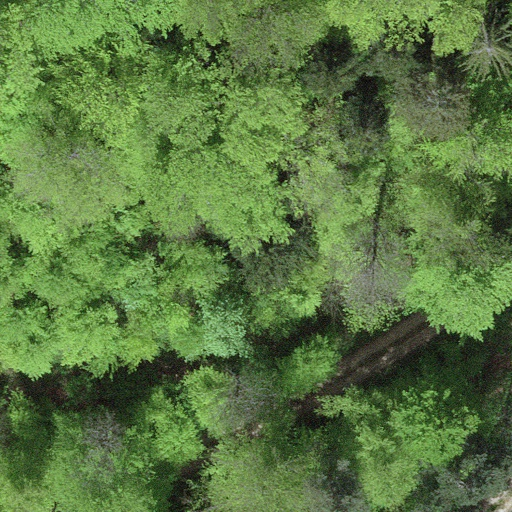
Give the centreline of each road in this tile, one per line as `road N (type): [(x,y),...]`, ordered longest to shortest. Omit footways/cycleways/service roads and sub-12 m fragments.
road 1 (track): [(43,511),(247,420),(511,279)]
road 2 (track): [(0,376),(156,333),(346,317),(429,323)]
